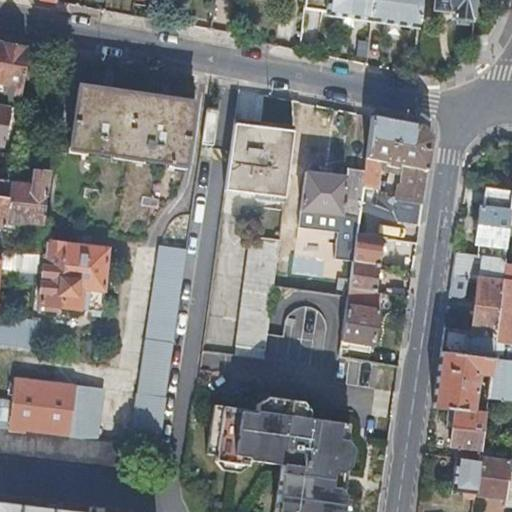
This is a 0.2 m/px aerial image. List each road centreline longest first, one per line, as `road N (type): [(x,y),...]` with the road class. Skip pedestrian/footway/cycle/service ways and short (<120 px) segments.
road 1 (residential): [(462,103),(0,19)]
road 2 (residential): [(394,511),(462,103)]
